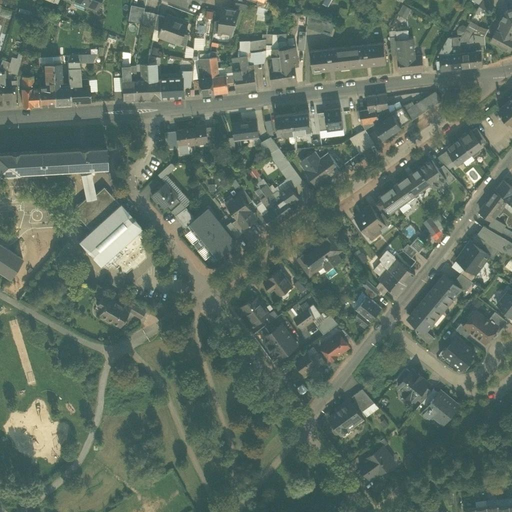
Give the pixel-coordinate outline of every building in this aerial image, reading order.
[(85,5),(95,9),(98,0),(79,0),(86,3),(85,5)] [(258,6),(267,8),(270,1),(264,0),(263,0),(257,0),(256,6),(258,6)] [(479,6),(487,10),(490,5),(487,0),(482,0),(480,5),(479,6)] [(240,8),(246,10),(247,4),(236,1),(235,9),(240,9),(240,8)] [(129,17),(143,20),(145,10),(145,7),(131,5),(129,17)] [(267,8),(258,6),(256,14),(257,14),(264,16),(265,16),(267,8)] [(219,33),(232,35),(240,9),(235,9),(223,7),(221,21),(219,33)] [(155,12),(145,10),(143,20),(142,22),(153,24),(155,12)] [(511,20),(511,21),(510,20),(511,19),(505,12),(500,22),(501,22),(497,29),(496,28),(491,39),(498,43),(503,48),(507,47),(510,49),(511,45),(511,20)] [(154,28),(161,30),(166,17),(157,14),(154,28)] [(159,35),(177,42),(181,32),(183,33),(183,32),(186,24),(175,20),(176,18),(167,14),(166,17),(161,30),(159,35)] [(307,27),(331,35),(335,24),(321,19),(308,15),(307,27)] [(474,31),(477,26),(470,22),(467,27),(474,31)] [(474,31),(473,33),(484,36),(487,30),(477,26),(474,31)] [(459,39),(460,52),(471,51),(470,45),(469,39),(473,33),(474,31),(467,27),(461,36),(459,39)] [(397,40),(409,39),(408,29),(389,31),(390,37),(397,36),(397,40)] [(300,31),(298,49),(305,50),(306,32),(300,31)] [(188,34),(183,32),(183,33),(181,32),(177,42),(179,43),(186,45),(188,34)] [(287,33),(277,34),(279,42),(286,41),(287,33)] [(484,37),(484,36),(473,33),(469,39),(470,45),(475,44),(479,44),(479,45),(485,45),(484,37)] [(439,54),(440,54),(450,53),(452,47),(451,37),(449,36),(439,53),(439,54)] [(452,47),(450,53),(460,52),(459,39),(461,36),(451,37),(452,47)] [(194,49),(204,50),(205,38),(195,37),(194,48),(194,49)] [(266,51),(266,45),(266,38),(262,39),(250,41),(250,53),(266,51)] [(397,57),(399,74),(424,71),(422,55),(415,55),(411,56),(410,49),(414,49),(413,38),(409,39),(397,40),(396,40),(398,54),(398,57),(397,57)] [(250,53),(250,41),(250,40),(240,40),(240,51),(247,51),(247,52),(248,53),(247,53),(249,64),(254,63),(254,64),(264,62),(266,58),(266,51),(250,53)] [(384,41),(348,45),(350,64),(360,63),(360,65),(386,62),(384,41)] [(194,48),(186,45),(185,57),(193,57),(194,49),(194,48)] [(341,65),(350,64),(348,45),(311,50),(313,70),(341,67),(341,65)] [(286,46),(279,47),(284,84),(297,82),(294,65),(298,65),(295,47),(288,48),(288,46),(286,46)] [(273,85),(284,84),(279,47),(272,48),(274,57),(274,61),(271,61),(271,67),(273,85)] [(481,50),(476,51),(471,51),(473,66),(483,65),(481,50)] [(121,65),(129,64),(130,52),(122,51),(121,59),(121,65)] [(232,57),(234,70),(241,69),(242,72),(255,70),(254,64),(254,63),(249,64),(247,53),(248,53),(247,52),(247,51),(240,51),(238,51),(239,56),(232,57)] [(473,66),(471,51),(460,52),(462,67),(473,66)] [(148,58),(149,63),(157,63),(156,54),(150,52),(149,55),(148,58)] [(462,67),(460,52),(450,53),(452,68),(462,67)] [(452,68),(450,53),(440,54),(441,69),(452,68)] [(68,83),(68,85),(88,84),(88,79),(80,79),(80,75),(79,75),(78,54),(69,55),(67,63),(68,83)] [(81,54),(82,65),(95,64),(96,61),(97,54),(81,54)] [(96,61),(95,64),(104,64),(103,54),(97,54),(96,61)] [(217,56),(210,57),(214,93),(229,91),(227,74),(219,75),(217,56)] [(202,95),(214,93),(210,57),(203,58),(200,58),(202,67),(206,67),(207,76),(200,77),(202,95)] [(48,85),(53,84),(52,62),(44,63),(45,82),(48,82),(48,85)] [(61,62),(52,62),(53,84),(59,84),(58,81),(62,81),(61,62)] [(141,80),(137,80),(139,99),(151,98),(162,98),(161,79),(158,79),(157,63),(149,63),(140,64),(141,80)] [(122,100),(136,99),(134,80),(130,80),(129,64),(121,65),(121,76),(122,90),(122,100)] [(257,87),(255,70),(242,72),(241,69),(234,70),(234,71),(235,82),(236,90),(257,87)] [(2,71),(0,71),(0,98),(11,98),(10,81),(2,81),(2,71)] [(23,78),(23,88),(34,87),(33,75),(22,75),(23,78)] [(114,91),(122,90),(121,76),(113,77),(114,91)] [(183,77),(167,78),(168,98),(184,97),(183,77)] [(54,103),(69,103),(68,85),(68,83),(59,84),(53,84),(54,103)] [(39,104),(54,103),(53,84),(48,85),(40,85),(38,85),(38,87),(39,104)] [(89,102),(88,84),(68,85),(69,103),(89,102)] [(23,105),(39,104),(38,87),(34,87),(23,88),(23,91),(23,105)] [(412,120),(441,100),(435,91),(417,103),(414,105),(413,102),(403,106),(412,120)] [(376,111),(388,109),(389,113),(392,111),(395,110),(394,104),(387,105),(386,93),(367,96),(368,108),(369,108),(369,112),(376,111)] [(510,120),(511,123),(511,98),(499,109),(503,114),(502,115),(508,122),(510,120)] [(341,106),(325,108),(325,111),(327,129),(343,127),(341,106)] [(392,111),(393,113),(402,126),(412,120),(403,106),(395,110),(392,111)] [(379,120),(376,111),(369,112),(369,108),(368,108),(360,109),(360,110),(357,110),(358,117),(361,117),(362,123),(365,129),(379,120)] [(376,111),(379,120),(389,113),(388,109),(376,111)] [(309,111),(292,114),(295,132),(306,131),(306,134),(312,133),(309,111)] [(327,129),(325,111),(317,112),(320,130),(327,129)] [(383,138),(402,126),(393,113),(375,125),(383,138)] [(281,134),(295,132),(292,114),(275,116),(278,137),(281,137),(281,134)] [(234,137),(234,140),(259,137),(257,120),(233,123),(234,137)] [(196,128),(193,128),(194,141),(195,144),(203,143),(202,140),(208,140),(206,127),(206,124),(196,125),(196,128)] [(208,140),(209,147),(217,146),(214,126),(206,127),(208,140)] [(327,129),(320,130),(321,137),(344,134),(343,127),(327,129)] [(472,130),(481,143),(486,140),(477,127),(472,130)] [(188,142),(194,141),(193,128),(184,129),(177,130),(179,146),(180,154),(189,152),(188,145),(188,142)] [(360,153),(374,143),(369,135),(365,129),(350,137),(360,153)] [(172,131),(174,145),(167,146),(167,148),(179,146),(177,130),(172,131)] [(472,130),(460,138),(470,151),(471,153),(473,156),(480,152),(482,144),(481,143),(472,130)] [(165,132),(167,146),(174,145),(172,131),(165,132)] [(374,131),(369,135),(374,143),(375,144),(380,140),(374,131)] [(262,142),(264,157),(269,154),(271,153),(279,147),(271,136),(262,142)] [(463,156),(470,151),(460,138),(446,148),(448,149),(455,160),(457,163),(458,163),(463,159),(464,158),(463,156)] [(81,168),(81,174),(91,173),(93,173),(93,167),(107,167),(106,146),(0,151),(0,173),(20,172),(20,171),(81,168)] [(286,166),(292,174),(297,171),(282,151),(279,147),(271,153),(282,169),(286,166)] [(438,157),(444,164),(446,166),(447,165),(455,160),(448,149),(438,157)] [(305,168),(318,185),(318,184),(317,183),(330,173),(331,175),(340,168),(329,153),(322,159),(318,162),(312,154),(316,151),(316,150),(301,161),(306,168),(305,168)] [(318,162),(322,159),(316,151),(312,154),(318,162)] [(269,154),(287,178),(292,174),(286,166),(282,169),(271,153),(269,154)] [(475,158),(473,156),(471,153),(464,158),(463,159),(467,164),(475,158)] [(430,183),(438,185),(446,179),(438,168),(432,160),(430,159),(427,161),(427,163),(420,168),(430,182),(430,183)] [(457,163),(455,160),(447,165),(450,168),(457,163)] [(159,174),(163,179),(168,175),(176,167),(173,163),(170,163),(169,164),(159,174)] [(456,178),(446,166),(444,164),(438,168),(446,179),(448,183),(456,178)] [(248,171),(254,179),(259,175),(260,174),(255,166),(248,171)] [(419,167),(403,179),(416,197),(423,191),(421,189),(430,183),(430,182),(420,168),(419,167)] [(289,184),(292,188),(303,179),(297,171),(292,174),(287,178),(285,179),(286,181),(289,185),(289,184)] [(80,174),(85,197),(88,195),(90,198),(95,193),(91,173),(81,174),(80,174)] [(317,183),(318,184),(331,175),(330,173),(317,183)] [(163,179),(166,182),(178,196),(177,197),(181,202),(185,206),(191,201),(168,175),(163,179)] [(259,175),(254,179),(260,188),(261,188),(265,185),(270,191),(275,188),(272,183),(269,186),(263,178),(262,179),(259,175)] [(240,184),(236,177),(230,182),(235,188),(240,184)] [(403,179),(387,190),(398,206),(407,200),(409,202),(416,197),(403,179)] [(511,186),(504,179),(496,189),(511,203),(511,186)] [(275,188),(270,191),(271,192),(272,194),(277,190),(280,191),(289,185),(286,181),(275,188)] [(167,205),(171,210),(181,202),(177,197),(178,196),(166,182),(152,194),(159,201),(161,200),(166,206),(167,205)] [(289,185),(280,191),(285,198),(286,198),(290,204),(299,198),(292,188),(289,184),(289,185)] [(263,192),(266,195),(271,192),(270,191),(265,185),(261,188),(263,192)] [(103,186),(95,193),(90,198),(88,195),(85,197),(72,209),(90,229),(119,203),(103,186)] [(241,195),(247,203),(252,200),(244,189),(239,193),(240,195),(241,195)] [(491,220),(497,213),(500,208),(501,209),(504,206),(511,213),(511,212),(511,203),(496,189),(480,211),(491,220)] [(277,190),(272,194),(277,200),(278,204),(285,198),(280,191),(277,190)] [(391,211),(398,206),(387,190),(379,196),(381,198),(391,211)] [(274,206),(278,204),(277,200),(272,194),(271,192),(266,195),(274,206)] [(251,223),(252,222),(245,213),(251,209),(247,203),(241,195),(240,195),(233,200),(234,201),(227,206),(237,219),(244,228),(250,223),(251,224),(252,223),(251,223)] [(261,200),(269,210),(274,206),(266,195),(261,199),(261,200)] [(295,211),(290,204),(286,198),(285,198),(278,204),(274,206),(283,219),(295,211)] [(383,211),(387,217),(393,213),(391,211),(381,198),(376,202),(383,211)] [(255,204),(257,207),(263,215),(269,210),(261,200),(255,204)] [(171,210),(176,215),(186,207),(185,206),(181,202),(171,210)] [(100,264),(101,263),(141,227),(142,227),(120,203),(119,203),(90,229),(79,240),(100,264)] [(355,217),(369,236),(370,235),(368,232),(376,226),(378,229),(379,228),(384,224),(385,223),(379,214),(371,204),(366,208),(360,213),(355,217)] [(283,219),(274,206),(269,210),(263,215),(267,221),(272,227),(283,219)] [(511,212),(511,213),(504,206),(501,209),(500,208),(497,213),(499,215),(500,215),(502,212),(503,212),(504,212),(505,212),(509,215),(508,217),(506,221),(508,225),(511,226),(511,212)] [(176,215),(185,227),(188,225),(192,221),(195,218),(186,207),(176,215)] [(258,218),(263,225),(267,221),(263,215),(257,207),(256,216),(258,218)] [(215,259),(235,242),(208,208),(195,218),(192,221),(188,225),(191,230),(199,239),(204,245),(211,254),(215,259)] [(256,216),(251,209),(245,213),(252,222),(258,218),(256,216)] [(384,224),(386,226),(387,225),(391,222),(387,217),(383,211),(379,214),(385,223),(384,224)] [(440,230),(446,222),(440,214),(432,219),(440,230)] [(440,230),(432,219),(430,216),(423,222),(435,238),(440,230)] [(232,222),(241,233),(246,230),(244,228),(237,219),(232,222)] [(236,237),(241,233),(232,222),(231,221),(226,225),(236,237)] [(489,228),(511,241),(511,231),(504,227),(493,221),(489,228)] [(384,224),(379,228),(382,231),(383,232),(389,228),(387,225),(386,226),(384,224)] [(484,225),(477,234),(485,240),(499,249),(510,256),(511,253),(511,241),(489,228),(484,225)] [(370,235),(369,236),(372,239),(382,231),(379,228),(378,229),(376,226),(368,232),(370,235)] [(142,229),(141,227),(101,263),(103,265),(109,267),(111,265),(114,267),(126,272),(131,267),(134,268),(143,260),(142,255),(145,251),(143,243),(140,242),(139,240),(144,235),(142,229)] [(199,239),(191,230),(185,234),(192,243),(194,243),(199,239)] [(327,240),(336,253),(342,249),(331,233),(325,237),(327,240)] [(472,241),(480,247),(485,240),(477,234),(472,241)] [(418,235),(410,245),(417,251),(419,253),(427,243),(418,235)] [(199,239),(194,243),(199,249),(204,245),(199,239)] [(298,258),(309,274),(323,263),(328,270),(342,260),(336,253),(327,240),(305,256),(304,254),(298,258)] [(466,266),(473,272),(473,271),(477,265),(480,267),(489,255),(490,254),(480,247),(472,241),(471,240),(457,259),(466,266)] [(499,249),(485,240),(480,247),(490,254),(489,255),(493,258),(499,249)] [(53,258),(58,261),(71,244),(67,241),(53,258)] [(0,242),(0,268),(11,275),(22,257),(0,242)] [(402,250),(412,257),(417,251),(410,245),(408,243),(402,250)] [(211,254),(204,245),(199,249),(198,250),(205,259),(211,254)] [(384,254),(392,261),(395,257),(387,250),(384,254)] [(380,259),(387,268),(392,261),(384,254),(380,259)] [(381,275),(387,268),(380,259),(379,258),(378,256),(372,263),(376,267),(375,269),(379,273),(381,275)] [(415,274),(395,257),(392,261),(387,268),(407,284),(415,274)] [(466,266),(461,273),(471,280),(476,273),(473,271),(473,272),(466,266)] [(398,295),(407,284),(387,268),(381,275),(378,279),(381,281),(389,288),(398,295)] [(274,286),(280,295),(292,286),(280,269),(267,278),(268,279),(264,282),(270,289),(274,286)] [(473,282),(471,280),(461,273),(453,282),(461,288),(461,289),(465,292),(473,282)] [(440,279),(426,296),(443,310),(461,289),(461,288),(453,282),(447,277),(443,282),(440,279)] [(375,296),(380,291),(376,287),(366,279),(362,283),(367,288),(372,292),(375,296)] [(293,284),(301,292),(306,288),(298,280),(293,284)] [(381,281),(376,287),(380,291),(383,294),(384,295),(389,288),(381,281)] [(372,292),(367,288),(364,292),(367,295),(369,296),(372,292)] [(511,293),(507,290),(497,303),(504,309),(504,310),(511,316),(511,293)] [(356,300),(360,303),(367,295),(364,292),(362,291),(358,296),(358,297),(356,300)] [(102,306),(107,297),(102,294),(97,303),(102,306)] [(369,296),(367,295),(360,303),(356,308),(360,311),(354,317),(361,322),(360,323),(365,327),(371,320),(382,307),(369,296)] [(426,330),(443,310),(426,296),(414,310),(417,312),(410,320),(421,328),(425,332),(426,330)] [(98,314),(120,325),(128,310),(122,307),(123,305),(107,297),(102,306),(98,314)] [(241,306),(255,325),(263,319),(266,316),(269,314),(257,297),(250,302),(249,300),(241,306)] [(128,310),(141,317),(145,310),(126,300),(123,305),(122,307),(128,310)] [(306,300),(300,305),(304,309),(308,307),(310,306),(306,300)] [(360,303),(356,300),(352,305),(356,308),(360,303)] [(316,318),(315,316),(308,307),(304,309),(300,305),(299,303),(293,307),(298,314),(294,317),(302,328),(313,320),(316,318)] [(310,306),(308,307),(315,316),(320,312),(313,303),(310,306)] [(298,314),(293,307),(288,311),(293,318),(294,317),(298,314)] [(266,316),(270,321),(278,315),(274,310),(269,314),(266,316)] [(417,312),(414,310),(408,318),(410,320),(417,312)] [(313,320),(316,324),(327,316),(323,311),(320,312),(315,316),(316,318),(313,320)] [(471,331),(486,343),(497,328),(498,327),(488,319),(478,311),(472,319),(469,319),(464,325),(471,331)] [(491,316),(503,326),(507,321),(495,311),(491,316)] [(316,324),(323,334),(338,323),(330,314),(327,316),(316,324)] [(497,328),(500,329),(503,326),(491,316),(488,319),(498,327),(497,328)] [(456,328),(466,337),(471,331),(464,325),(461,322),(456,328)] [(275,350),(280,358),(287,353),(287,352),(290,349),(291,350),(298,345),(282,323),(264,336),(270,344),(268,345),(269,345),(268,347),(271,351),(273,351),(275,350)] [(339,332),(345,340),(351,337),(343,328),(338,332),(339,332)] [(417,333),(429,343),(434,337),(426,330),(425,332),(421,328),(417,333)] [(331,359),(333,359),(337,356),(337,354),(349,345),(345,340),(339,332),(328,340),(327,340),(320,345),(331,359)] [(442,354),(461,368),(463,368),(475,353),(475,351),(456,336),(442,354)] [(307,350),(308,352),(311,355),(318,350),(314,345),(307,350)] [(318,350),(311,355),(318,365),(325,360),(318,350)] [(318,366),(318,365),(311,355),(308,352),(295,362),(305,375),(318,366)] [(396,379),(401,382),(410,371),(405,367),(396,379)] [(411,396),(415,399),(416,398),(426,386),(428,383),(421,377),(423,376),(416,371),(415,372),(411,369),(410,371),(401,382),(398,386),(405,391),(403,392),(410,397),(411,396)] [(416,398),(422,402),(431,391),(426,386),(416,398)] [(352,396),(363,410),(374,402),(363,388),(352,396)] [(422,402),(427,406),(438,392),(433,388),(431,391),(422,402)] [(433,415),(443,423),(458,404),(441,391),(440,393),(438,392),(427,406),(428,407),(422,415),(428,420),(433,415)] [(340,432),(341,434),(363,418),(351,401),(350,400),(345,403),(345,402),(336,408),(337,410),(330,415),(335,422),(333,423),(335,425),(332,427),(332,429),(335,433),(337,433),(340,432)] [(369,448),(373,453),(383,445),(383,446),(388,443),(384,437),(369,448)] [(367,475),(371,479),(383,470),(386,471),(389,468),(390,465),(395,462),(383,446),(383,445),(373,453),(359,463),(362,468),(362,470),(365,474),(367,475)]
